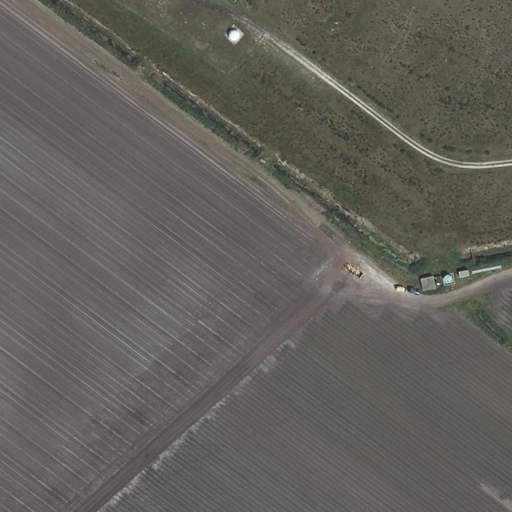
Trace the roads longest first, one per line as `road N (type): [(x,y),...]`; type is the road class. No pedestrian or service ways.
road 1 (track): [(22,0),(329,233),(360,274),(438,300),(511,271)]
road 2 (track): [(511,163),(466,166),(432,155),(269,32)]
